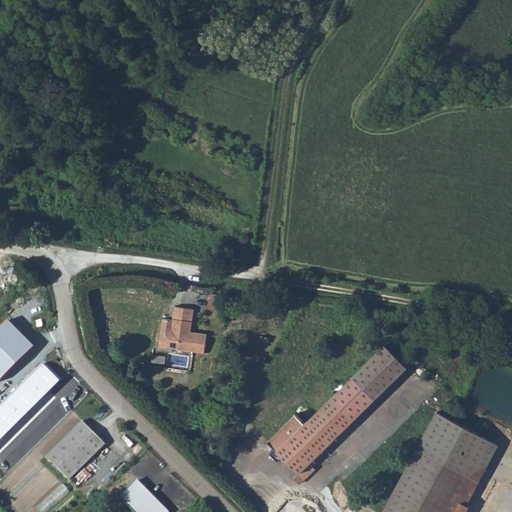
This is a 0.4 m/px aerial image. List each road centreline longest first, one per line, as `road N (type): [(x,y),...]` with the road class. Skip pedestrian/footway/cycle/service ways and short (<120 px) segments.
road 1 (track): [(327,0),(288,68),(261,275),(511,322)]
road 2 (residential): [(232,511),(75,356),(60,258)]
road 3 (unclassified): [(261,275),(60,258)]
